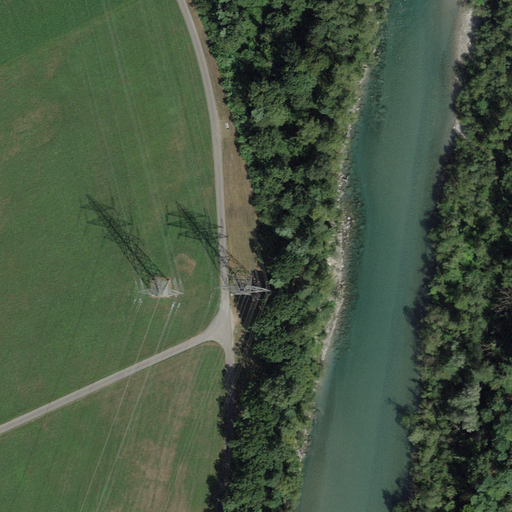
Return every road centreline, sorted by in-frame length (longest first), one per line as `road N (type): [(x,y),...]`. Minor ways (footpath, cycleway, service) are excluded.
road 1 (track): [(225,321),(213,120),(179,0)]
road 2 (track): [(0,427),(225,321)]
road 3 (track): [(223,511),(233,386),(225,321)]
